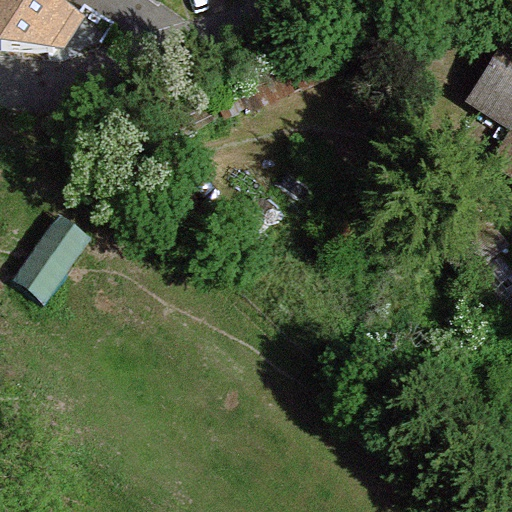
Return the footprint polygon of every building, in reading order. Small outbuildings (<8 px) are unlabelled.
[(55,10),(39,0),(0,0),(0,58),(1,59),(68,65),(87,36),(55,10)] [(39,0),(55,10),(61,0),(39,0)] [(511,55),(509,54),(474,108),(511,131),(511,55)] [(511,141),(493,172),(511,183),(511,141)] [(479,204),(440,231),(469,275),(509,248),(479,204)] [(0,384),(17,350),(0,341),(0,384)]
